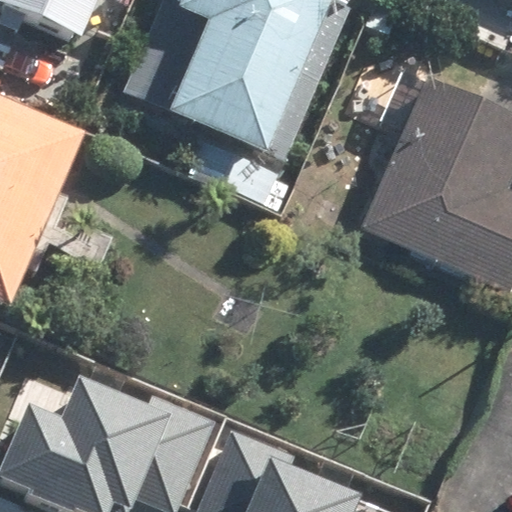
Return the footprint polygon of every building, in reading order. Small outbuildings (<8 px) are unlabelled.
[(343,0),(168,0),(125,100),(272,164),(343,0)] [(511,187),(511,116),(432,82),(364,235),(510,298),(511,292),(511,193),(510,192),(511,187)] [(0,105),(0,302),(20,311),(91,144),(0,105)] [(0,435),(0,511),(76,511),(92,472),(0,435)] [(152,511),(161,485),(126,473),(112,511),(152,511)]
